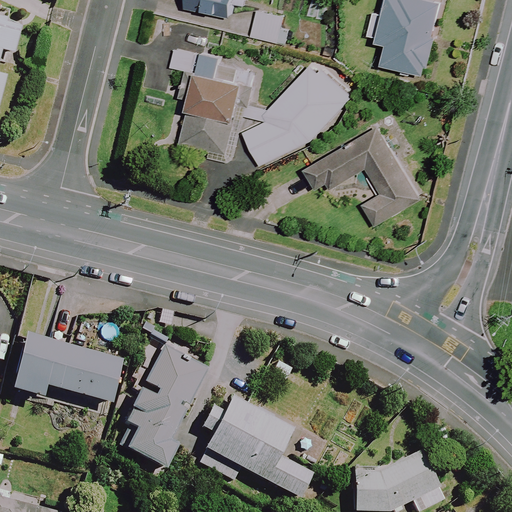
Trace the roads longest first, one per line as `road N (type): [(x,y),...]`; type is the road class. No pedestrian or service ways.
road 1 (secondary): [(422,343),(311,294),(50,228)]
road 2 (tertiary): [(422,343),(478,235),(511,99)]
road 3 (residential): [(50,228),(112,0)]
